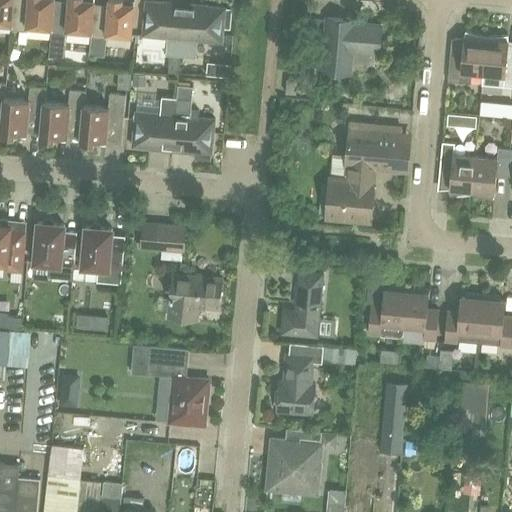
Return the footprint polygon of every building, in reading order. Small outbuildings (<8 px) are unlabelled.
[(0,0),(0,22),(11,24),(14,0),(0,0)] [(14,0),(11,24),(10,29),(27,30),(27,25),(51,28),(54,0),(14,0)] [(59,0),(54,0),(51,28),(50,32),(67,34),(67,29),(91,31),(94,3),(94,0),(68,0),(69,1),(59,0)] [(108,0),(108,5),(94,3),(91,31),(90,36),(106,38),(107,33),(132,35),(134,0),(108,0)] [(166,54),(170,55),(181,56),(186,3),(147,0),(145,0),(143,35),(167,37),(166,54)] [(231,9),(225,8),(226,7),(186,3),(181,56),(196,57),(198,40),(222,42),(222,41),(233,42),(234,35),(223,34),(224,27),(230,27),(231,9)] [(343,19),(327,17),(323,70),(350,73),(352,50),(379,52),(381,25),(354,23),(355,20),(353,20),(353,23),(343,22),(343,19)] [(472,72),(483,73),(487,36),(466,30),(464,36),(462,57),(450,55),(448,81),(471,83),(472,72)] [(508,34),(487,36),(483,73),(482,84),(504,86),(511,86),(511,61),(507,61),(509,40),(508,34)] [(145,86),(146,75),(133,74),(133,85),(145,86)] [(287,78),(286,92),(296,93),(297,79),(287,78)] [(178,84),(177,97),(172,149),(196,151),(195,157),(211,159),(211,153),(212,153),(215,118),(191,116),(194,86),(178,84)] [(32,118),(42,119),(44,100),(45,100),(47,86),(30,85),(29,99),(6,97),(4,97),(3,115),(1,133),(27,136),(28,120),(32,118)] [(69,102),(45,100),(44,100),(42,119),(41,137),(67,139),(68,124),(71,121),(82,122),(84,104),(85,104),(86,90),(70,89),(69,102)] [(109,106),(85,104),(84,104),(82,122),(81,141),(106,143),(108,128),(111,125),(123,126),(126,94),(110,92),(109,106)] [(132,146),(172,149),(177,97),(162,96),(160,113),(136,111),(132,146)] [(134,96),(133,107),(152,109),(153,98),(134,96)] [(448,113),(448,121),(453,122),(456,119),(456,114),(448,113)] [(330,176),(327,217),(371,220),(375,167),(398,169),(401,133),(350,129),(347,156),(347,161),(347,165),(348,165),(347,178),(341,177),(330,176)] [(450,194),(472,192),(476,155),(454,153),(455,142),(443,141),(440,166),(452,168),(450,188),(450,194)] [(496,172),(508,173),(510,148),(498,146),(497,157),(476,155),(472,192),(493,198),(494,192),(496,172)] [(11,230),(12,219),(1,218),(0,224),(0,223),(0,262),(7,263),(6,269),(22,270),(26,230),(25,230),(25,234),(14,233),(11,230)] [(73,278),(75,254),(78,232),(64,231),(65,224),(54,223),(51,219),(46,218),(42,222),(39,221),(35,261),(51,263),(49,276),(73,278)] [(184,250),(187,225),(158,223),(144,222),(141,246),(184,250)] [(121,283),(123,259),(126,236),(112,235),(113,228),(102,227),(99,223),(94,223),(90,226),(86,226),(83,266),(98,267),(97,281),(121,283)] [(284,309),(282,333),(318,336),(318,333),(334,335),(336,320),(319,318),(324,273),(300,270),(296,310),(284,309)] [(173,273),(171,294),(169,317),(197,319),(198,305),(220,306),(223,277),(173,273)] [(403,337),(404,325),(407,287),(390,285),(390,289),(385,288),(383,303),(383,309),(371,308),(369,333),(381,334),(381,335),(403,337)] [(424,288),(407,287),(404,325),(425,327),(424,338),(437,339),(440,308),(428,307),(429,292),(424,292),(424,288)] [(480,332),(484,294),(467,292),(466,296),(461,295),(460,310),(448,309),(447,315),(445,340),(457,341),(457,340),(479,342),(480,332)] [(479,342),(501,344),(501,345),(511,346),(511,315),(504,314),(505,299),(500,299),(500,295),(484,294),(480,332),(479,342)] [(109,316),(98,315),(97,330),(108,331),(109,316)] [(22,317),(8,316),(7,328),(21,329),(22,317)] [(0,363),(20,366),(25,332),(0,328),(0,363)] [(169,421),(205,424),(209,378),(197,377),(197,379),(186,378),(189,348),(134,343),(132,371),(173,375),(169,421)] [(325,345),(323,360),(356,363),(358,349),(325,345)] [(280,380),(277,410),(312,414),(316,384),(312,383),(315,355),(287,352),(285,375),(287,375),(287,380),(280,380)] [(439,355),(427,354),(426,367),(439,368),(439,355)] [(382,429),(403,431),(407,382),(387,380),(382,429)] [(458,425),(486,427),(489,382),(462,380),(458,425)] [(303,441),(283,439),(279,438),(278,451),(271,451),(267,488),(282,489),(286,490),(287,485),(298,486),(298,491),(317,493),(322,446),(335,447),(337,433),(322,432),(323,430),(304,429),(303,441)] [(52,433),(50,448),(44,511),(76,511),(77,510),(81,477),(84,446),(67,444),(68,435),(52,433)] [(0,489),(17,491),(19,475),(20,463),(0,460),(0,489)] [(482,471),(467,470),(465,491),(480,493),(482,471)] [(19,475),(17,491),(15,511),(37,511),(41,477),(19,475)] [(102,480),(81,477),(77,510),(99,511),(102,480)] [(101,511),(119,511),(123,482),(102,480),(99,511),(101,511)] [(319,511),(337,511),(338,488),(321,488),(319,511)] [(0,511),(15,511),(17,491),(0,489),(0,511)] [(124,508),(143,510),(144,497),(125,495),(124,508)]
